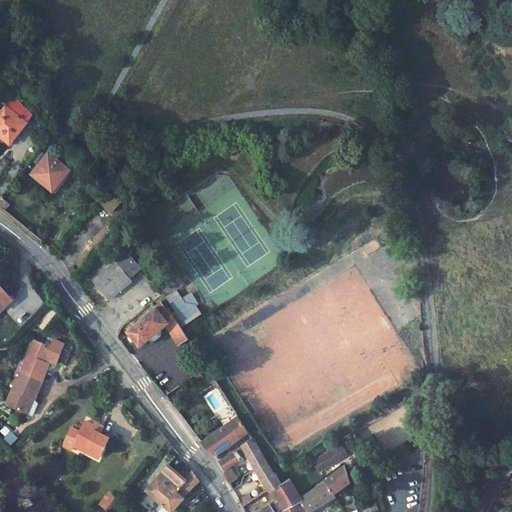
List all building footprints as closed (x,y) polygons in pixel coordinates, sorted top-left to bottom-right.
[(355,0),(345,0),(337,7),(343,15),(357,2),(355,0)] [(13,95),(0,110),(0,132),(5,138),(4,140),(8,144),(11,140),(19,131),(17,129),(30,113),(13,95)] [(49,154),(32,174),(49,187),(57,176),(60,179),(68,169),(49,154)] [(119,188),(105,203),(115,211),(128,197),(119,188)] [(118,261),(94,280),(110,300),(134,281),(131,278),(127,273),(132,269),(133,271),(140,264),(125,246),(113,256),(118,261)] [(132,269),(127,273),(131,278),(143,268),(140,264),(133,271),(132,269)] [(0,311),(10,302),(0,289),(0,311)] [(162,303),(127,331),(139,346),(168,324),(182,344),(191,338),(169,310),(168,311),(162,303)] [(10,386),(2,404),(18,411),(24,396),(27,398),(42,363),(39,362),(45,347),(30,340),(22,358),(25,360),(13,388),(10,386)] [(45,347),(39,362),(42,363),(49,349),(45,347)] [(24,396),(18,411),(21,412),(27,398),(24,396)] [(238,416),(201,442),(206,450),(208,452),(216,456),(248,433),(238,416)] [(75,436),(71,447),(81,451),(83,447),(99,453),(107,436),(98,432),(90,429),(92,426),(82,421),(75,436)] [(67,432),(60,446),(69,451),(71,447),(75,436),(67,432)] [(253,439),(243,446),(270,488),(271,490),(274,488),(282,482),(277,473),(275,474),(253,439)] [(83,447),(81,451),(97,458),(99,453),(83,447)] [(324,454),(311,463),(318,472),(330,463),(324,454)] [(344,466),(325,481),(333,492),(349,480),(344,466)] [(166,469),(145,493),(167,511),(171,511),(198,484),(195,480),(191,475),(187,479),(179,472),(175,476),(166,469)] [(282,482),(274,488),(285,507),(301,500),(290,480),(283,484),(282,482)] [(325,481),(301,500),(307,511),(333,495),(335,495),(333,492),(325,481)] [(109,500),(101,511),(102,511),(113,511),(118,507),(109,500)] [(301,500),(285,507),(288,511),(307,511),(301,500)] [(277,511),(271,502),(256,511),(277,511)]
